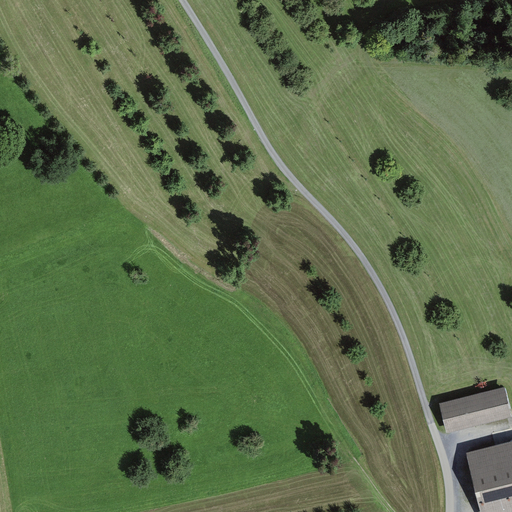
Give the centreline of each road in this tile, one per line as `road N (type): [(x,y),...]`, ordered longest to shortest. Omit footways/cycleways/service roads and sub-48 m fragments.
road 1 (unclassified): [(448,511),(449,478),(384,294),(352,243),(281,168),(179,0)]
road 2 (track): [(391,511),(290,331),(247,297)]
